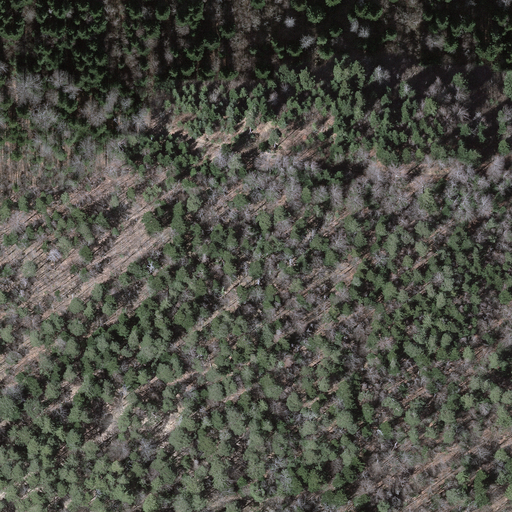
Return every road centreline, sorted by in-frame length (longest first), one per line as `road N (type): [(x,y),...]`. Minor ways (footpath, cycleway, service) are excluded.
road 1 (track): [(0,99),(290,169),(465,172),(511,162)]
road 2 (track): [(194,511),(379,482),(511,442)]
